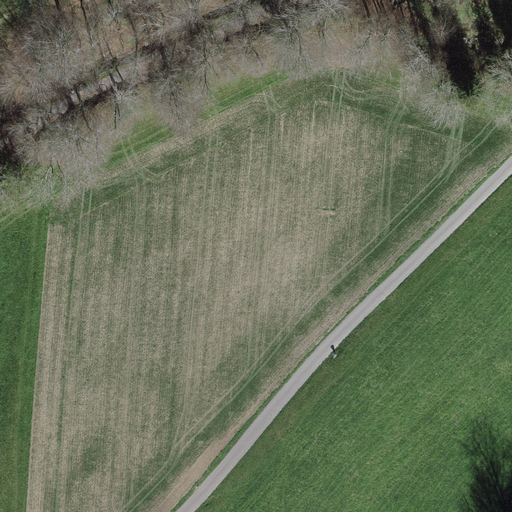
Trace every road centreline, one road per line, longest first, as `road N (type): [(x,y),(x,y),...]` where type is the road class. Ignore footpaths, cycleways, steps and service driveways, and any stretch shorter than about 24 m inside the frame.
road 1 (unclassified): [(511,163),(331,339),(183,511)]
road 2 (track): [(0,142),(116,76),(311,0)]
